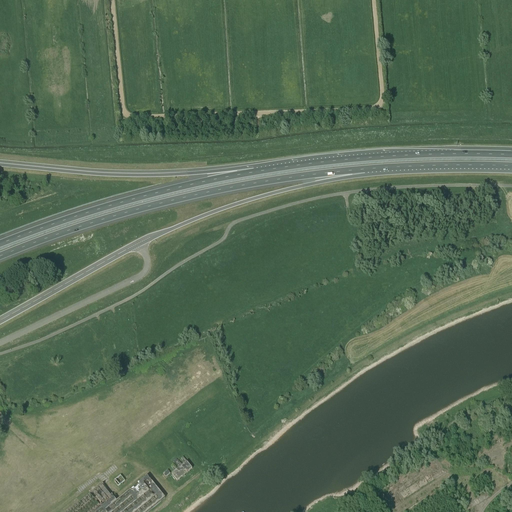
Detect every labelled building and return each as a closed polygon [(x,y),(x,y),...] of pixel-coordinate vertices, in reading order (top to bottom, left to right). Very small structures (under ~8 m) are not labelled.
[(185,464),(181,459),(178,461),(176,459),(173,462),(174,464),(176,463),(180,468),(182,466),(185,464)] [(187,462),(185,464),(182,466),(187,473),(192,469),(187,462)] [(182,466),(180,468),(177,470),(182,477),(187,473),(182,466)] [(177,470),(175,472),(172,474),(177,481),(182,477),(177,470)] [(147,476),(117,501),(99,480),(58,511),(148,511),(165,499),(147,476)] [(120,476),(114,482),(118,487),(125,481),(120,476)]
